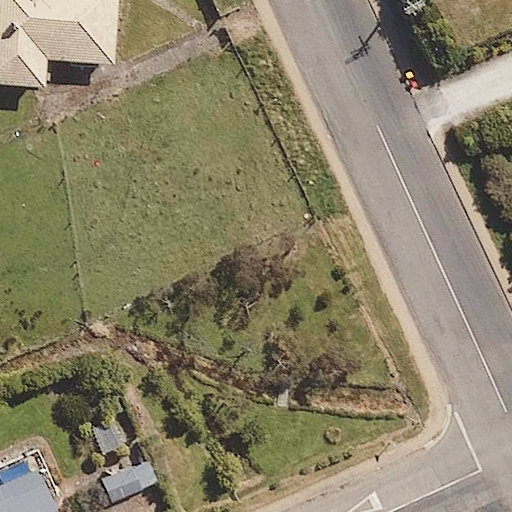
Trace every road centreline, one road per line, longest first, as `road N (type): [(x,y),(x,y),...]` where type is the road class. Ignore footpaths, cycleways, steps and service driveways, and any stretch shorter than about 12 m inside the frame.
road 1 (residential): [(511,427),(319,0)]
road 2 (residential): [(394,511),(511,459)]
